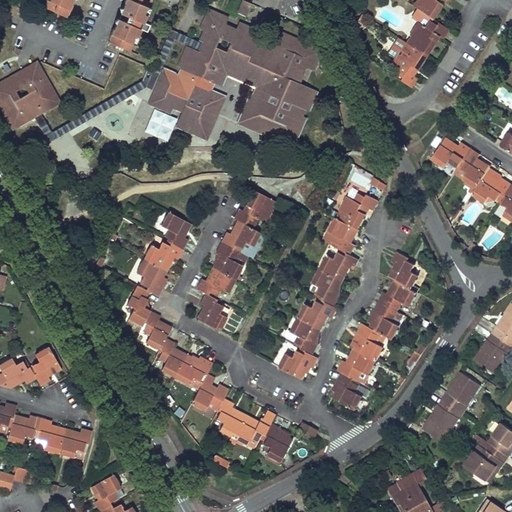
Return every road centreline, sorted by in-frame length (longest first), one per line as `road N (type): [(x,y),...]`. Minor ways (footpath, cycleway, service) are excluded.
road 1 (tertiary): [(184,511),(0,188)]
road 2 (residential): [(234,186),(167,309),(316,402)]
road 3 (residential): [(316,402),(333,332),(371,283),(391,220)]
road 4 (residential): [(479,283),(399,409),(359,440)]
road 5 (residential): [(384,123),(451,260),(479,283)]
road 6 (residential): [(384,123),(417,105),(451,68),(490,0)]
road 7 (residential): [(318,0),(384,123)]
road 8 (residential): [(359,440),(241,511)]
